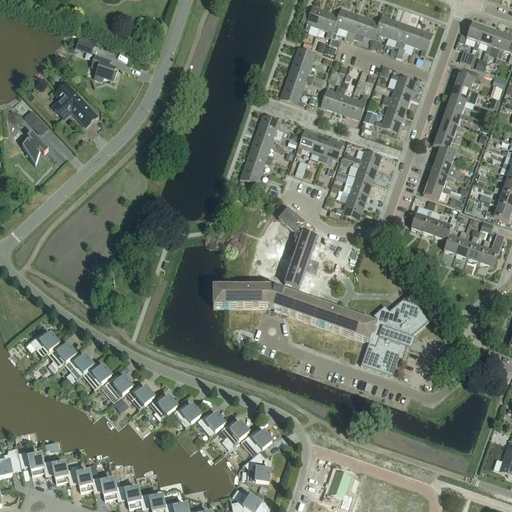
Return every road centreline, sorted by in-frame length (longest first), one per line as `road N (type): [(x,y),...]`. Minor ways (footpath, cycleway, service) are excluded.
road 1 (residential): [(306,453),(286,420),(120,351),(31,294),(0,263)]
road 2 (residential): [(0,250),(117,141),(145,101),(182,0)]
road 3 (residential): [(273,333),(276,345),(424,401),(436,400),(485,356)]
road 4 (residential): [(408,161),(263,106)]
road 5 (residential): [(306,453),(418,487),(434,500),(434,511)]
road 6 (residential): [(461,326),(382,232)]
